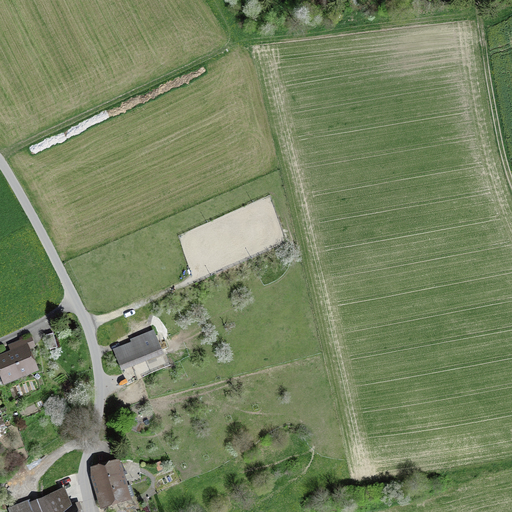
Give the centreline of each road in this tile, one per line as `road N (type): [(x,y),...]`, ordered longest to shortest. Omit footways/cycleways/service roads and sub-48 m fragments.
road 1 (track): [(511,182),(478,12),(243,43),(0,159)]
road 2 (unclassified): [(90,511),(84,465),(99,388),(93,345),(0,161)]
